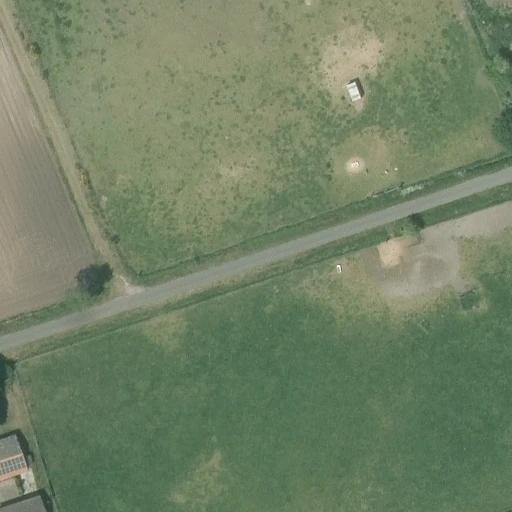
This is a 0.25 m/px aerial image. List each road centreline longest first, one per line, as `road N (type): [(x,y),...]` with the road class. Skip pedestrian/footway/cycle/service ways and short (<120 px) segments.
road 1 (unclassified): [(0,345),(511,182)]
road 2 (track): [(125,304),(0,14)]
